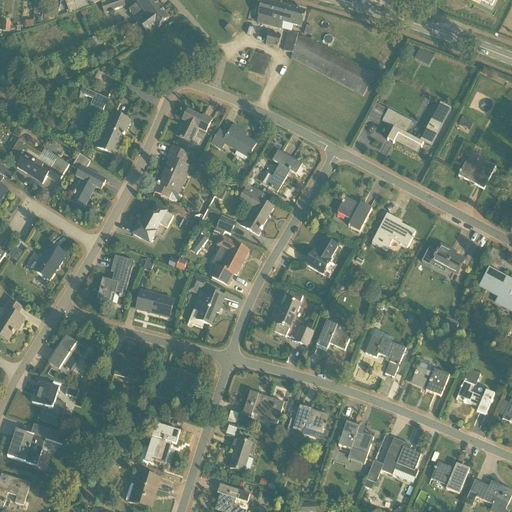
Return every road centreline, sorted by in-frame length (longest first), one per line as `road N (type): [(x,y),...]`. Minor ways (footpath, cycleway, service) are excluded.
road 1 (residential): [(511,459),(355,394),(229,359)]
road 2 (residential): [(61,308),(179,84),(223,96)]
road 3 (residential): [(229,359),(259,283),(337,152)]
road 4 (residential): [(511,243),(337,152)]
road 5 (secondary): [(511,60),(336,0)]
road 6 (residential): [(229,359),(61,308)]
road 7 (residential): [(181,511),(229,359)]
road 8 (residential): [(337,152),(223,96)]
road 9 (residential): [(0,412),(61,308)]
